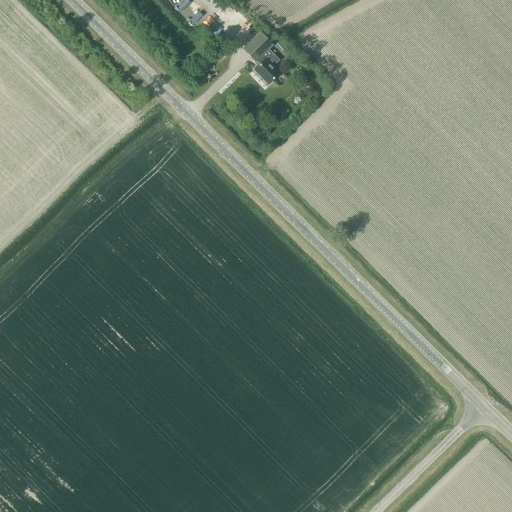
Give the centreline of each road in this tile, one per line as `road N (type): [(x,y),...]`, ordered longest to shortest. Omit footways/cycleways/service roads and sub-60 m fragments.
road 1 (secondary): [(485,409),(72,0)]
road 2 (unclassified): [(379,511),(485,409)]
